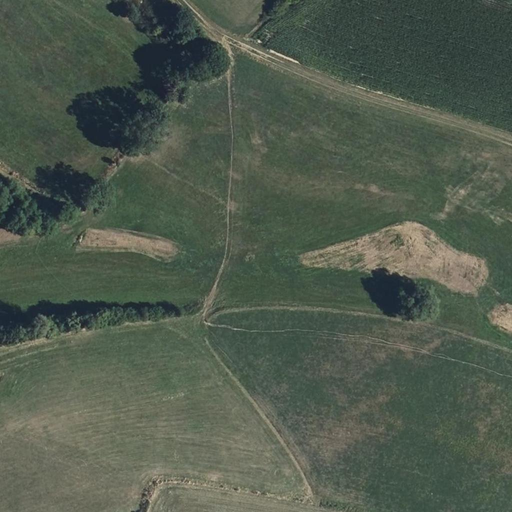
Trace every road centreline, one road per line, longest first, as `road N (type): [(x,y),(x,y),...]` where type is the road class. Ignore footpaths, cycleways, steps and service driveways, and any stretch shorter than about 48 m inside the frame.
road 1 (track): [(223,38),(242,154),(232,256),(199,316),(0,353)]
road 2 (track): [(178,0),(223,38),(313,80),(511,142)]
